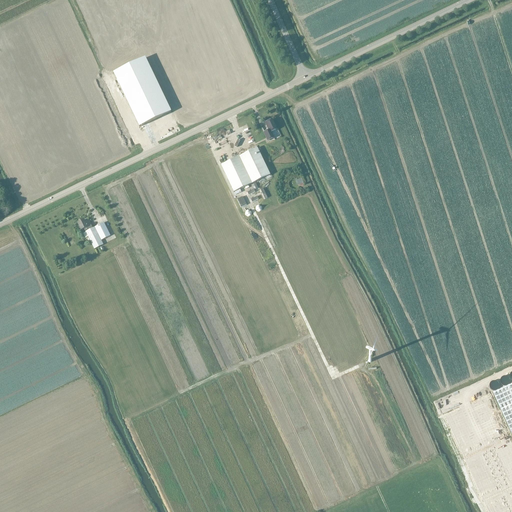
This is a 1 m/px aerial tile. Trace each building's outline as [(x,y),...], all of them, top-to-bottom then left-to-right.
[(129,66),(113,74),(139,128),(154,120),(170,112),(144,58),(129,66)] [(271,132),(277,129),(272,119),(265,123),(268,130),(263,132),(267,141),(274,138),(271,132)] [(257,148),(239,157),(252,184),(270,175),(257,148)] [(252,184),(239,157),(221,165),(234,192),(252,184)] [(240,208),(245,206),(241,196),(236,199),(240,208)] [(84,229),(86,232),(89,230),(92,228),(91,225),(89,220),(85,222),(84,220),(77,223),(81,230),(84,229)] [(92,228),(89,230),(86,232),(94,249),(103,244),(101,240),(110,236),(104,223),(92,228)] [(511,384),(492,393),(511,436),(511,384)] [(511,511),(511,439),(489,390),(441,413),(486,511),(511,511)]
